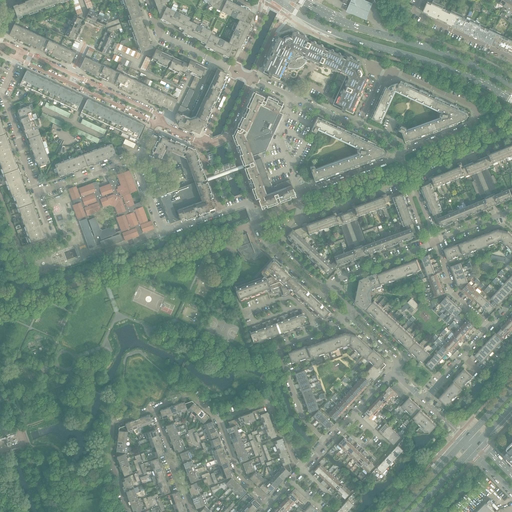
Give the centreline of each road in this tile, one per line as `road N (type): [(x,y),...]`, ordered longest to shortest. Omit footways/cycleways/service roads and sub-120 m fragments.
road 1 (secondary): [(286,6),(338,34),(438,64),(511,99)]
road 2 (secondary): [(511,85),(301,0)]
road 3 (residential): [(326,442),(302,418),(277,347),(344,316)]
road 4 (residential): [(356,126),(381,74),(465,102),(476,117)]
road 5 (residential): [(237,205),(162,230),(135,161)]
road 6 (residential): [(17,59),(154,122)]
road 7 (residential): [(36,194),(3,92),(17,59)]
road 8 (residential): [(154,408),(112,422),(108,453),(129,511)]
road 9 (residential): [(217,418),(267,400),(303,469)]
road 10 (residential): [(511,57),(414,12),(419,0)]
